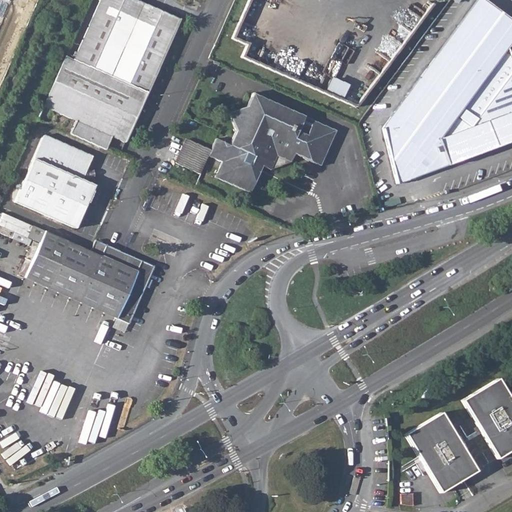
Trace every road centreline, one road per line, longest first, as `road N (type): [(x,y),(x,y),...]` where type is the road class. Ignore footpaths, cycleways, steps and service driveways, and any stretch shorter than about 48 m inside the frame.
road 1 (unknown): [(133,205),(196,241),(135,369),(100,376),(24,340)]
road 2 (unclassified): [(125,224),(219,0)]
road 3 (unclassified): [(311,246),(511,186)]
road 4 (primary): [(338,403),(511,298)]
road 5 (unclassified): [(311,246),(256,261),(235,278),(208,318),(202,352)]
road 6 (primary): [(102,511),(242,431)]
road 7 (primary): [(158,438),(23,511)]
road 8 (primary): [(422,285),(423,300),(316,372)]
road 9 (primary): [(422,285),(303,355)]
road 10 (primary): [(133,511),(256,449)]
road 11 (unclassified): [(303,355),(276,290),(285,269),(311,246)]
